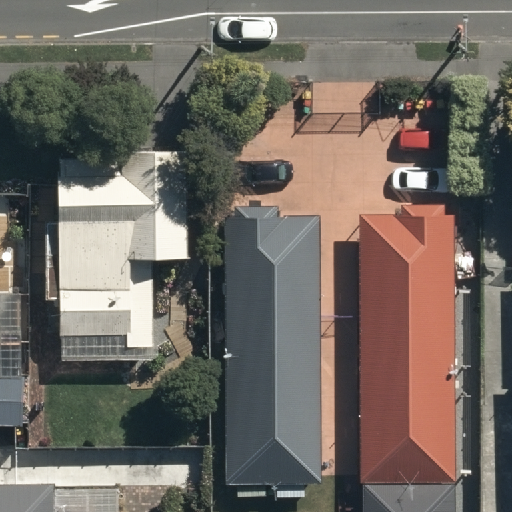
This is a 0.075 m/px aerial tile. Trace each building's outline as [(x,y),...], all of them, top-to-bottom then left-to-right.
[(183,151),(51,152),(53,332),(152,331),(151,256),(185,256),(183,151)] [(317,484),(317,215),(225,215),(225,484),(317,484)] [(454,486),(450,218),(358,218),(359,486),(454,486)] [(188,340),(151,338),(149,390),(186,391),(188,340)] [(24,375),(0,375),(0,424),(24,424),(24,375)] [(52,511),(52,483),(0,483),(0,511),(52,511)] [(454,511),(454,486),(359,486),(358,511),(454,511)]
